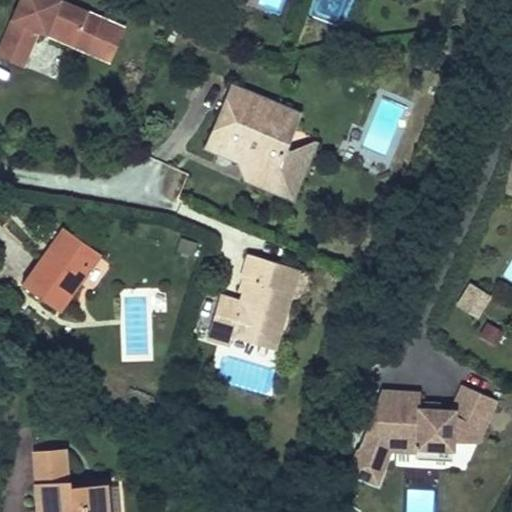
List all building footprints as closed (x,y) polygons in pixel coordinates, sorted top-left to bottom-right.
[(65,0),(15,0),(0,34),(0,55),(20,64),(36,29),(43,32),(48,21),(75,34),(69,44),(107,61),(123,26),(65,0)] [(48,21),(43,32),(69,44),(75,34),(48,21)] [(232,79),(208,138),(240,152),(261,161),(256,174),(294,190),(309,153),(283,143),(299,106),(232,79)] [(283,143),(309,153),(316,134),(313,132),(283,143)] [(247,170),(256,174),(261,161),(240,152),(247,170)] [(56,222),(37,254),(48,260),(67,228),(56,222)] [(37,254),(22,282),(62,305),(96,245),(67,228),(48,260),(37,254)] [(274,342),(297,260),(251,247),(245,271),(251,273),(248,284),(244,298),(220,291),(209,332),(231,339),(234,331),(274,342)] [(93,288),(108,267),(97,260),(83,280),(93,288)] [(251,273),(245,271),(241,282),(248,284),(251,273)] [(492,295),(470,281),(456,304),(478,317),(492,295)] [(505,331),(487,321),(479,335),(496,345),(505,331)] [(482,442),(500,401),(467,386),(456,411),(441,410),(429,410),(424,409),(424,395),(385,393),(355,475),(382,485),(394,453),(422,454),(422,450),(437,450),(437,445),(456,446),(457,442),(482,442)] [(30,447),(35,479),(64,474),(58,442),(30,447)] [(456,462),(456,446),(437,445),(437,450),(422,450),(422,454),(421,461),(456,462)] [(118,511),(112,476),(100,478),(100,477),(65,483),(64,474),(35,479),(41,511),(118,511)]
